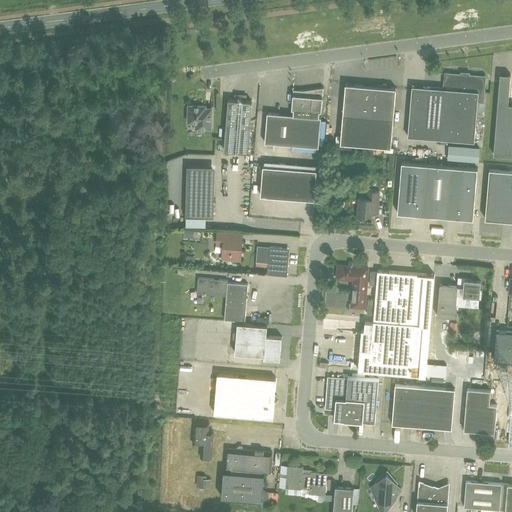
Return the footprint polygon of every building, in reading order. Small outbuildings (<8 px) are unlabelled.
[(485,76),(468,75),(468,77),(462,76),(462,74),(445,73),(444,88),(412,85),(408,136),(475,141),(478,101),(483,102),(485,76)] [(511,155),(511,104),(508,104),(511,74),(500,73),(494,154),(511,155)] [(340,143),(391,147),(396,87),(386,87),(386,82),(363,85),(346,83),(340,143)] [(324,87),(299,90),(299,94),(293,94),(292,108),(294,108),(293,114),(267,112),(265,142),(319,146),(321,116),(319,116),(320,110),(322,110),(324,87)] [(228,99),(224,150),(248,152),(252,101),(228,99)] [(188,122),(195,122),(197,122),(197,125),(204,125),(204,128),(211,129),(211,110),(209,110),(205,110),(206,105),(189,105),(188,122)] [(449,145),(448,158),(478,161),(479,147),(449,145)] [(423,214),(427,163),(402,161),(398,211),(397,212),(423,214)] [(452,165),(427,163),(423,214),(448,216),(452,165)] [(213,165),(185,164),(186,214),(211,215),(213,165)] [(288,197),(290,167),(263,165),(261,195),(288,197)] [(452,165),(448,216),(474,218),(474,217),(478,167),(452,165)] [(317,169),(290,167),(288,197),(315,199),(317,169)] [(511,220),(511,170),(490,168),(485,218),(511,220)] [(377,213),(378,204),(379,191),(367,190),(366,198),(359,197),(358,216),(371,217),(371,212),(377,213)] [(321,209),(320,212),(323,216),(326,216),(330,214),(330,210),(328,207),(324,206),(321,209)] [(183,237),(193,238),(194,229),(183,228),(183,237)] [(240,260),(241,259),(243,233),(217,231),(216,244),(222,244),(221,259),(240,260)] [(282,247),(270,246),(258,245),(256,261),(268,262),(267,274),(287,275),(289,256),(282,247)] [(365,307),(366,289),(368,267),(338,265),(337,277),(354,279),(352,306),(365,307)] [(360,349),(358,370),(426,375),(434,274),(428,274),(389,271),(384,270),(378,270),(373,321),(365,321),(364,329),(362,329),(360,349)] [(227,295),(228,282),(228,280),(198,277),(197,293),(227,295)] [(465,279),(465,277),(458,277),(457,284),(458,285),(456,301),(465,302),(465,295),(473,296),(472,298),(481,299),(482,290),(480,290),(481,281),(465,279)] [(228,282),(227,295),(225,319),(245,321),(248,283),(228,282)] [(455,316),(456,301),(458,285),(457,284),(440,283),(437,315),(455,316)] [(235,353),(265,355),(264,358),(281,359),(282,336),(267,335),(268,325),(238,323),(235,353)] [(511,361),(511,330),(496,330),(495,360),(511,361)] [(217,373),(216,393),(275,398),(276,378),(217,373)] [(375,422),(379,378),(348,376),(348,377),(344,377),(328,376),(325,408),(335,409),(334,419),(344,420),(343,420),(363,422),(363,421),(375,422)] [(467,388),(464,429),(495,432),(497,404),(490,404),(491,390),(490,390),(491,381),(468,379),(467,384),(477,385),(477,388),(467,388)] [(392,423),(422,426),(425,386),(395,384),(392,423)] [(455,388),(425,386),(422,426),(452,428),(455,388)] [(273,417),(275,398),(216,393),(214,413),(273,417)] [(209,430),(209,422),(195,421),(193,443),(202,444),(201,457),(211,457),(213,431),(209,430)] [(271,472),(272,451),(243,449),(240,445),(240,444),(235,448),(227,448),(225,468),(225,470),(224,470),(222,496),(262,499),(262,504),(268,505),(268,502),(278,503),(278,501),(278,497),(278,491),(268,491),(263,490),(265,472),(271,472)] [(287,465),(286,487),(302,488),(302,487),(310,488),(309,493),(325,494),(327,472),(311,471),(311,473),(303,472),(304,466),(287,465)] [(384,511),(401,489),(387,473),(371,487),(384,511)] [(212,479),(196,478),(195,486),(211,487),(212,479)] [(447,511),(449,487),(440,486),(439,486),(419,479),(416,511),(447,511)] [(502,483),(466,480),(464,506),(500,509),(502,483)] [(352,511),(354,487),(335,486),(333,511),(352,511)]
